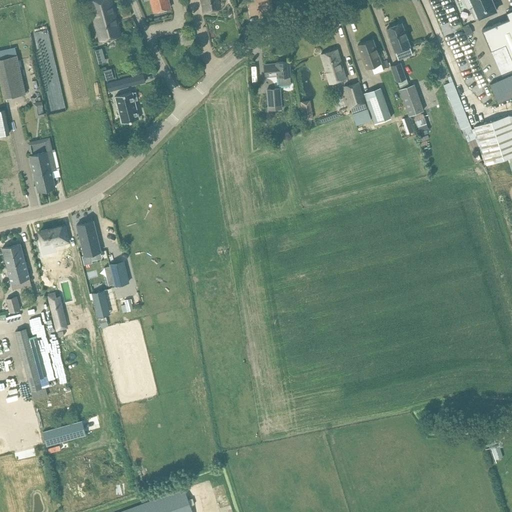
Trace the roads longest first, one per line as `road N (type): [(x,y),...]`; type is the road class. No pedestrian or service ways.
road 1 (secondary): [(0,223),(90,194),(184,107)]
road 2 (secondary): [(184,107),(269,35),(343,0)]
road 3 (unclassified): [(184,107),(130,0)]
